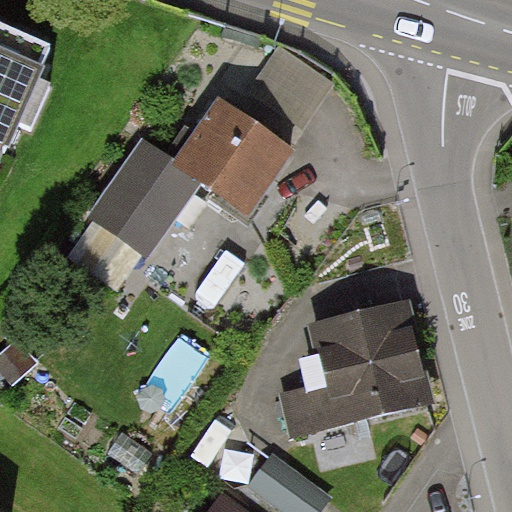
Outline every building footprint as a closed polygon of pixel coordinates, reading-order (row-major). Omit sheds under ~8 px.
[(38,89),(51,59),(0,36),(0,176),(20,130),(38,138),(56,97),(38,89)] [(284,53),(254,96),(307,132),(337,89),(284,53)] [(198,191),(243,221),(285,158),(212,111),(172,172),(145,155),(97,227),(151,262),(198,191)] [(289,399),(299,444),(423,415),(398,311),(299,334),(313,393),(289,399)] [(214,511),(238,511),(223,501),(214,511)]
